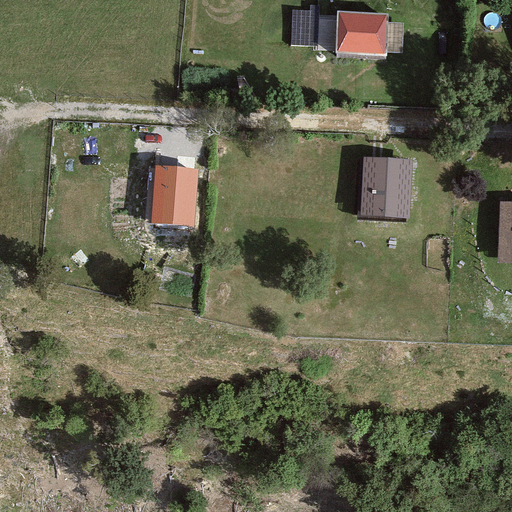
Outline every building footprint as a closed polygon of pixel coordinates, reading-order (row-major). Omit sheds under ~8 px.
[(291,45),(316,46),(317,6),(309,6),(309,10),(292,9),(291,45)] [(387,14),(336,11),(334,54),(385,56),(387,14)] [(407,219),(410,159),(362,157),(360,217),(407,219)] [(193,228),(197,169),(154,166),(150,225),(193,228)] [(511,202),(499,202),(496,261),(511,261),(511,202)]
